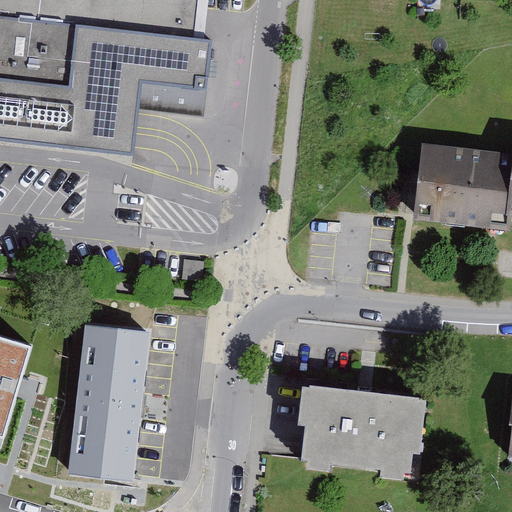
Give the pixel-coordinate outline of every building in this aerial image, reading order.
[(0,0),(0,139),(123,152),(128,83),(201,92),(206,51),(211,0),(0,0)] [(511,158),(425,148),(416,221),(511,233),(511,158)] [(134,482),(152,334),(89,326),(71,474),(134,482)] [(0,430),(18,354),(0,349),(0,430)] [(426,456),(432,400),(308,387),(304,427),(312,428),(308,464),(315,464),(314,471),(337,473),(338,465),(387,471),(386,477),(410,480),(410,473),(417,474),(419,455),(426,456)]
